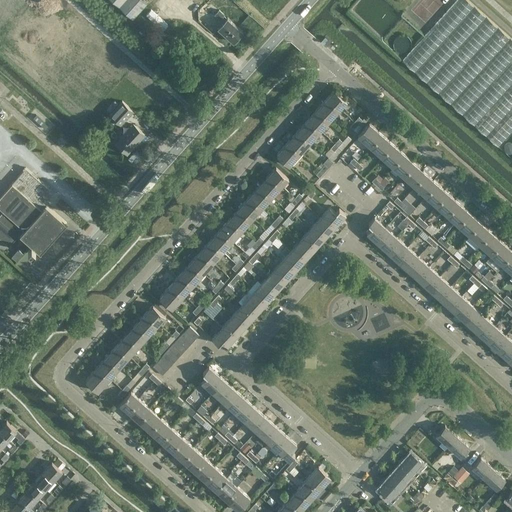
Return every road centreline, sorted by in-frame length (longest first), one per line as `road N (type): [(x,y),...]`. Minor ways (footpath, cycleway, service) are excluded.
road 1 (residential): [(200,511),(63,387),(64,367),(332,66)]
road 2 (residential): [(362,474),(235,362),(344,238),(511,387)]
road 3 (tertiary): [(0,343),(287,27)]
road 4 (residential): [(511,223),(332,66)]
